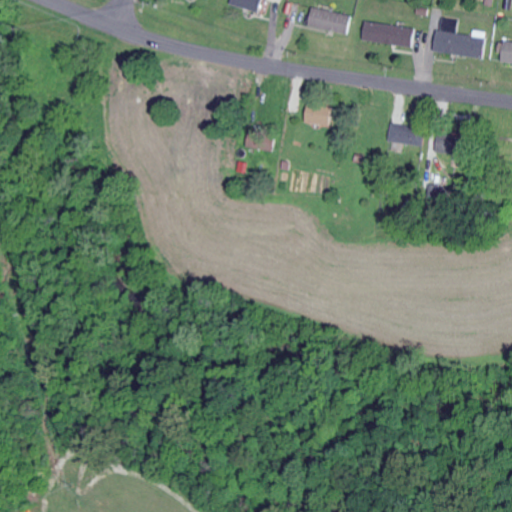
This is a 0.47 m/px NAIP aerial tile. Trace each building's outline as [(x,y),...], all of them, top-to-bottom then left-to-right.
[(261,12),(264,0),(233,0),(232,4),(261,12)] [(311,26),(352,34),(355,15),(314,8),(311,26)] [(460,33),(461,20),(444,17),(443,30),(439,30),(436,52),(487,58),(490,31),(477,30),(476,35),(460,33)] [(365,39),(416,48),(419,29),(368,20),(365,39)] [(511,41),(502,40),(500,61),(511,62),(511,41)] [(332,127),(336,110),(311,104),(307,121),(332,127)] [(393,123),(391,142),(426,146),(428,122),(418,120),(418,125),(393,123)] [(272,151),(274,135),(252,131),(249,147),(272,151)] [(469,136),(439,134),(438,155),(468,156),(469,136)]
